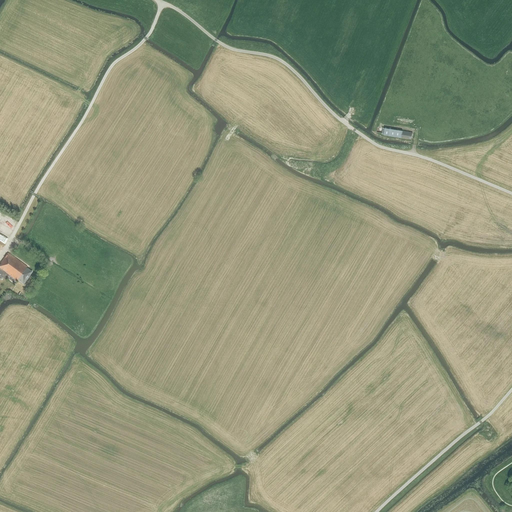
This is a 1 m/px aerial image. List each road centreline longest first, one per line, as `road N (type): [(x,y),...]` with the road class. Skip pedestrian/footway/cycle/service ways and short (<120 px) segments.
road 1 (unclassified): [(511,193),(379,147),(282,61),(227,47),(162,1)]
road 2 (unclassified): [(23,217),(112,62),(151,34),(162,1)]
road 3 (unclassified): [(376,511),(511,389)]
